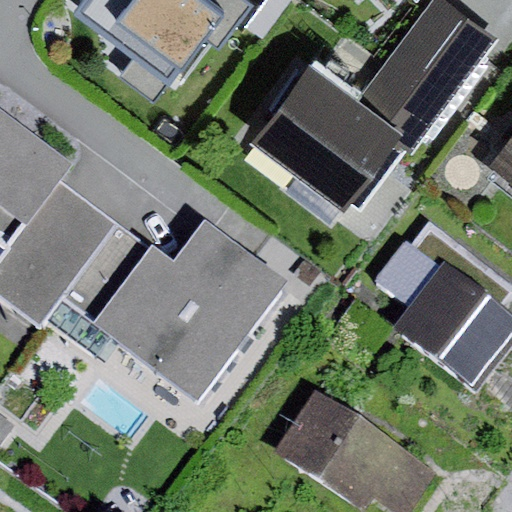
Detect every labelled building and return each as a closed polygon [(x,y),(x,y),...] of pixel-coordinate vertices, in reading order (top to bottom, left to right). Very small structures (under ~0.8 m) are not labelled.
[(249,0),(82,0),(72,15),(169,87),(206,38),(220,48),(253,3),(249,0)] [(307,66),(249,147),(346,216),(397,146),(414,159),(498,42),(439,0),(438,0),(363,105),(307,66)] [(272,0),(266,9),(278,18),(291,0),(272,0)] [(0,308),(38,337),(64,307),(115,236),(67,199),(77,186),(0,128),(0,308)] [(511,143),(489,173),(511,190),(511,143)] [(511,320),(511,293),(430,231),(411,257),(408,254),(378,293),(417,323),(396,351),(476,411),(500,380),(511,363),(511,326),(509,324),(511,320)] [(181,285),(115,236),(64,307),(103,335),(92,350),(209,436),(302,310),(212,244),(197,264),(181,285)] [(418,511),(438,482),(318,405),(277,469),(343,511),(372,511),(374,511),(375,511),(418,511)] [(0,423),(0,453),(15,434),(0,423)]
